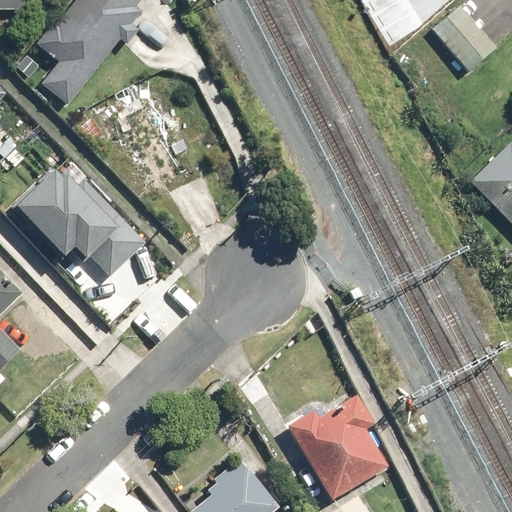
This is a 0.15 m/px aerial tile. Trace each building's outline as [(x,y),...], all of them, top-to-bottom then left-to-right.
[(0,0),(0,9),(24,10),(24,0),(0,0)] [(140,5),(143,0),(75,0),(38,45),(59,62),(40,86),(69,109),(122,42),(125,44),(139,27),(132,22),(144,8),(140,5)] [(403,37),(447,0),(385,0),(377,7),(403,37)] [(498,49),(461,6),(432,32),(469,75),(498,49)] [(202,173),(164,95),(127,113),(124,107),(99,119),(112,146),(121,141),(149,199),(202,173)] [(511,142),(470,185),(511,226),(511,142)] [(58,164),(14,206),(66,258),(75,250),(85,260),(91,254),(112,275),(144,242),(83,180),(78,184),(58,164)] [(0,372),(23,351),(0,326),(0,317),(25,294),(0,267),(0,372)] [(290,428),(334,503),(396,467),(352,392),(290,428)] [(249,468),(190,510),(191,511),(268,511),(277,506),(249,468)] [(368,511),(359,496),(333,511),(368,511)]
